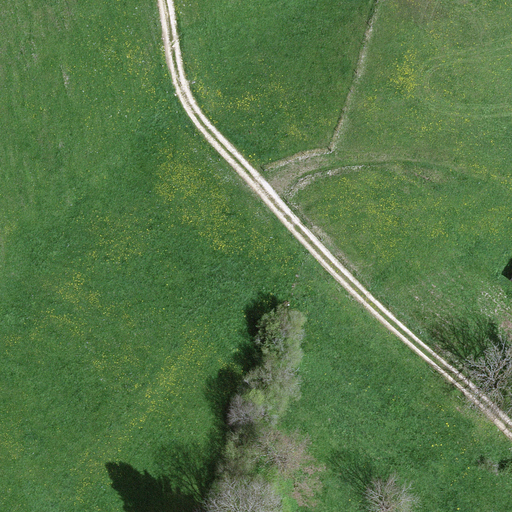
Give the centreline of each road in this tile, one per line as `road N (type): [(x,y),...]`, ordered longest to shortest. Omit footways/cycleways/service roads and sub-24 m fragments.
road 1 (track): [(511,438),(258,186)]
road 2 (track): [(258,186),(353,155),(427,158),(511,180)]
road 3 (track): [(161,0),(181,86),(199,123),(258,186)]
